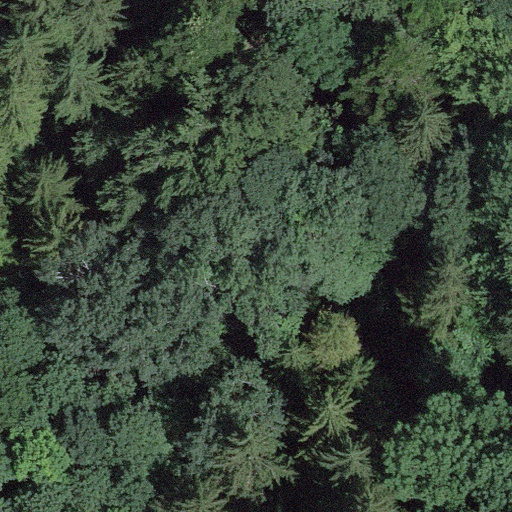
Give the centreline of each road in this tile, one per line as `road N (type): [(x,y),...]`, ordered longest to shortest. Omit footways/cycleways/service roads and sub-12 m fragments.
road 1 (track): [(511,110),(266,378),(189,511)]
road 2 (track): [(138,0),(70,245)]
